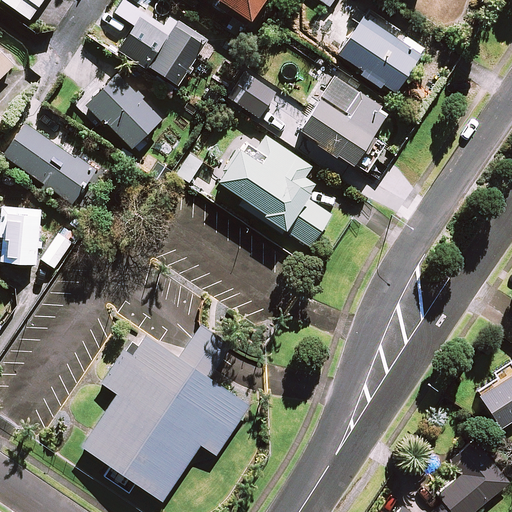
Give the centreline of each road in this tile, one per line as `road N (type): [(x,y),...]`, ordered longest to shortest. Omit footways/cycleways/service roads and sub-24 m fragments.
road 1 (residential): [(400,332),(406,256),(511,98)]
road 2 (residential): [(297,511),(400,332)]
road 3 (residential): [(511,215),(458,293),(400,332)]
